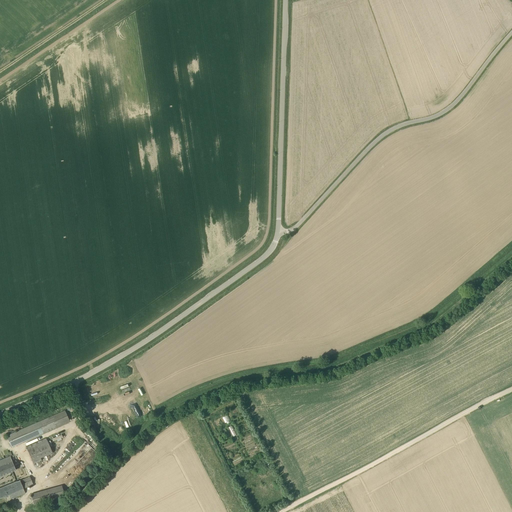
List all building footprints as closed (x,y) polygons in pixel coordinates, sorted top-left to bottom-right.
[(11,447),(54,428),(70,422),(65,411),(50,417),(6,436),(11,447)] [(229,427),(233,436),(237,435),(233,425),(229,427)] [(41,461),(40,458),(53,453),(46,438),(26,447),(34,464),(41,461)] [(0,476),(13,471),(16,470),(10,456),(0,460),(0,476)] [(23,489),(33,485),(30,476),(28,477),(17,482),(0,488),(0,498),(0,499),(9,495),(18,492),(20,496),(25,493),(23,489)] [(34,505),(65,496),(62,486),(31,494),(34,505)]
